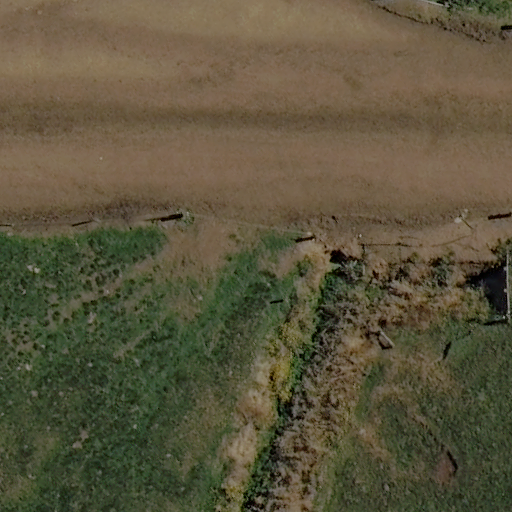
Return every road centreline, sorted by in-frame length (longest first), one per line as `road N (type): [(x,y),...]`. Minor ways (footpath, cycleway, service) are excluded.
road 1 (track): [(0,172),(511,182)]
road 2 (track): [(441,0),(400,174)]
